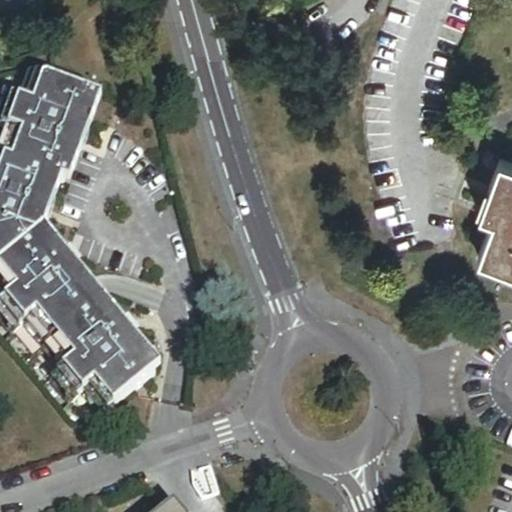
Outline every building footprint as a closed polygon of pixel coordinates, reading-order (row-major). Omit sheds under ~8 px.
[(48,86),(31,80),(2,84),(0,88),(0,341),(74,430),(103,425),(114,415),(95,392),(83,402),(60,380),(22,334),(11,343),(0,329),(0,180),(5,166),(13,169),(23,142),(9,136),(20,107),(34,113),(48,86)] [(95,392),(114,415),(156,381),(36,238),(55,186),(62,189),(95,103),(48,86),(34,113),(20,107),(9,136),(23,142),(13,169),(5,166),(0,180),(0,277),(17,298),(6,308),(25,332),(37,322),(75,368),(60,380),(83,402),(95,392)] [(511,166),(498,162),(479,215),(492,220),(477,259),(511,272),(511,166)] [(0,312),(6,308),(17,298),(0,277),(0,312)] [(0,312),(0,329),(11,343),(22,334),(25,332),(6,308),(0,312)] [(25,332),(22,334),(60,380),(75,368),(37,322),(25,332)]
